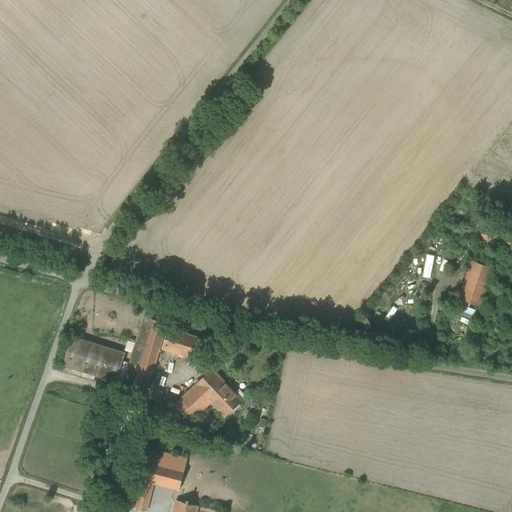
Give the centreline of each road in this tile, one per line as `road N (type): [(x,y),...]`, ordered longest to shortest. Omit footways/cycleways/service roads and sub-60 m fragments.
road 1 (unclassified): [(511,371),(267,331),(82,273)]
road 2 (unclassified): [(291,0),(82,273)]
road 3 (unclassified): [(82,273),(0,504)]
